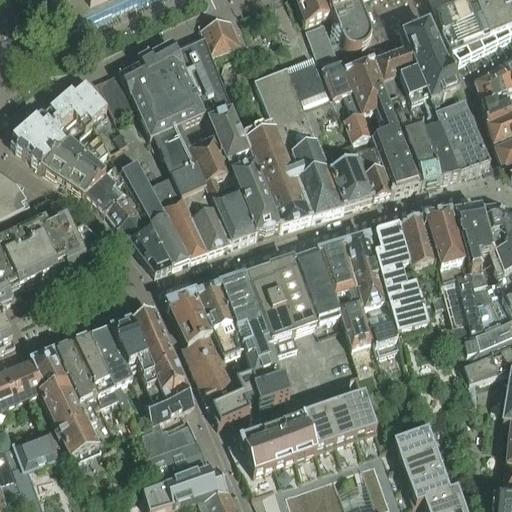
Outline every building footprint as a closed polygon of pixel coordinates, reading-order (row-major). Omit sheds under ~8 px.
[(47,0),(64,36),(66,40),(157,0),(47,0)] [(328,23),(319,0),(299,0),(292,3),(304,33),(321,26),(328,23)] [(382,0),(467,0),(471,10),(433,26),(437,41),(441,50),(445,59),(447,63),(450,67),(454,72),(457,75),(509,49),(507,47),(511,43),(511,17),(504,0),(319,0),(328,23),(330,22),(341,50),(343,52),(344,53),(346,54),(348,55),(350,56),(352,57),(354,57),(356,56),(359,56),(361,55),(363,54),(364,53),(366,51),(367,49),(368,47),(369,45),(369,43),(369,41),(369,39),(358,10),(369,5),(382,0)] [(199,37),(201,44),(209,65),(240,54),(229,28),(199,37)] [(317,73),(336,66),(323,31),(305,38),(304,38),(317,73)] [(396,35),(405,57),(425,108),(431,122),(437,119),(435,112),(457,102),(445,74),(427,33),(406,41),(402,33),(396,35)] [(132,111),(135,118),(149,147),(151,146),(157,158),(158,157),(163,168),(161,169),(168,185),(148,194),(187,270),(205,263),(230,254),(211,211),(221,207),(214,190),(229,184),(213,148),(238,137),(209,65),(201,44),(173,56),(170,50),(163,54),(136,68),(138,72),(117,84),(96,94),(110,122),(132,111)] [(408,114),(425,108),(405,57),(380,66),(343,82),(368,147),(390,204),(419,195),(387,112),(381,93),(397,87),(408,114)] [(329,105),(349,154),(368,147),(343,82),(337,65),(317,73),(329,105)] [(511,67),(502,73),(511,93),(511,67)] [(511,100),(511,93),(502,73),(483,83),(486,89),(489,88),(497,103),(501,101),(504,108),(505,107),(503,104),(511,100)] [(284,165),(318,154),(304,116),(286,74),(253,88),(273,137),(284,165)] [(474,93),(480,112),(497,103),(489,88),(486,89),(483,83),(480,85),(477,87),(474,93)] [(58,109),(49,117),(43,123),(42,122),(10,150),(16,156),(56,134),(71,123),(84,137),(105,118),(93,98),(87,91),(62,113),(58,109)] [(480,112),(485,133),(511,121),(504,108),(501,101),(497,103),(480,112)] [(318,154),(342,219),(370,210),(349,154),(329,105),(323,107),(324,109),(304,116),(318,154)] [(485,133),(492,153),(511,144),(511,121),(511,122),(505,107),(504,108),(511,121),(485,133)] [(396,108),(387,112),(419,195),(420,195),(438,191),(419,141),(411,143),(396,108)] [(432,125),(437,135),(456,186),(488,175),(474,144),(465,125),(461,115),(432,125)] [(55,136),(56,134),(16,156),(14,157),(41,176),(64,155),(56,147),(61,142),(55,136)] [(438,191),(456,186),(437,135),(419,141),(438,191)] [(237,203),(255,245),(278,238),(278,237),(243,149),(238,137),(213,148),(229,184),(230,183),(237,203)] [(243,149),(278,237),(279,237),(280,238),(310,228),(342,219),(318,154),(284,165),(273,137),(263,141),(243,149)] [(125,150),(120,139),(112,143),(118,154),(125,150)] [(41,176),(82,204),(101,183),(90,174),(107,159),(97,142),(74,160),(66,153),(64,155),(41,176)] [(371,210),(390,204),(368,147),(349,154),(370,210),(371,209),(371,210)] [(501,178),(502,179),(504,178),(503,177),(511,173),(511,147),(493,157),(501,178)] [(187,270),(148,194),(135,171),(118,180),(129,199),(139,218),(148,233),(158,253),(171,276),(187,270)] [(101,183),(82,204),(105,221),(125,202),(116,194),(122,189),(128,199),(129,199),(118,180),(116,177),(113,179),(111,176),(103,185),(101,183)] [(14,198),(16,195),(0,184),(0,232),(28,218),(14,198)] [(125,202),(105,221),(116,235),(139,218),(129,199),(128,199),(130,201),(126,204),(125,202)] [(211,211),(230,254),(255,245),(237,203),(222,209),(221,207),(211,211)] [(480,218),(480,219),(497,263),(505,258),(502,253),(511,247),(511,222),(496,216),(480,218)] [(127,249),(148,233),(139,218),(116,235),(127,249)] [(488,269),(497,263),(480,219),(479,219),(479,218),(478,218),(478,219),(453,223),(451,223),(455,243),(468,286),(488,269)] [(452,243),(448,224),(439,226),(424,229),(423,229),(427,249),(433,273),(453,347),(470,343),(467,331),(455,289),(468,286),(455,243),(452,243)] [(43,230),(14,244),(36,289),(54,281),(57,286),(67,282),(69,287),(89,278),(83,266),(88,264),(97,254),(82,241),(73,245),(65,227),(46,236),(43,230)] [(426,249),(422,230),(421,230),(398,237),(398,236),(396,237),(407,275),(409,279),(433,273),(427,249),(426,249)] [(158,253),(148,233),(127,249),(140,266),(158,253)] [(378,263),(372,265),(396,353),(397,352),(428,345),(418,305),(417,306),(413,295),(405,297),(399,278),(407,275),(396,237),(372,244),(378,263)] [(14,244),(0,250),(0,320),(1,315),(0,314),(20,304),(17,298),(36,289),(14,244)] [(372,265),(367,246),(358,248),(343,253),(349,272),(374,357),(376,363),(398,358),(397,352),(396,353),(372,265)] [(140,266),(153,284),(171,276),(158,253),(140,266)] [(316,261),(322,281),(337,322),(338,327),(349,358),(348,358),(350,365),(374,357),(349,272),(347,273),(341,253),(316,261)] [(511,253),(505,258),(497,263),(488,269),(498,293),(511,283),(511,253)] [(321,281),(315,262),(315,261),(294,268),(318,333),(338,327),(337,322),(322,281),(321,281)] [(467,331),(511,304),(511,283),(498,293),(488,269),(468,286),(455,289),(467,331)] [(315,336),(290,270),(267,278),(293,344),(315,336)] [(293,344),(267,278),(265,278),(266,279),(245,286),(245,285),(243,286),(250,305),(273,363),(296,356),(293,344)] [(273,363),(250,305),(243,286),(217,295),(224,314),(242,361),(251,384),(277,375),(273,363)] [(224,314),(217,295),(193,304),(223,368),(242,361),(224,314)] [(434,315),(443,313),(440,303),(432,305),(434,315)] [(223,368),(193,304),(166,314),(185,355),(181,357),(190,378),(193,385),(224,371),(223,368)] [(460,375),(511,351),(511,304),(467,331),(470,343),(453,347),(460,375)] [(161,403),(183,390),(152,321),(130,330),(161,403)] [(0,359),(13,353),(0,324),(0,359)] [(143,412),(161,403),(130,330),(109,338),(130,387),(131,386),(129,381),(138,377),(142,387),(133,391),(143,412)] [(120,392),(130,387),(109,338),(89,346),(109,389),(113,396),(123,416),(129,414),(120,392)] [(70,353),(74,362),(91,398),(109,389),(89,346),(70,353)] [(508,379),(506,393),(511,389),(511,351),(460,375),(467,394),(508,379)] [(104,401),(113,396),(109,389),(91,398),(74,362),(69,353),(51,361),(88,434),(96,430),(90,418),(108,410),(104,401)] [(94,448),(88,434),(51,361),(41,365),(42,365),(29,371),(42,402),(38,404),(53,437),(48,439),(58,465),(69,461),(71,466),(74,473),(98,462),(96,455),(98,454),(106,452),(105,445),(94,448)] [(0,419),(38,404),(42,402),(29,371),(0,382),(0,419)] [(209,416),(212,414),(238,401),(233,390),(224,371),(193,385),(208,417),(209,416)] [(250,382),(232,388),(233,390),(238,401),(239,402),(238,403),(237,402),(209,416),(208,417),(218,435),(247,420),(241,408),(253,404),(258,416),(288,405),(281,385),(253,396),(251,393),(254,392),(250,382)] [(511,389),(506,393),(499,431),(509,432),(498,505),(511,506),(511,389)] [(153,436),(160,433),(158,430),(193,413),(183,390),(161,403),(143,412),(150,432),(151,432),(153,436)] [(474,413),(476,412),(474,393),(467,395),(474,413)] [(362,410),(341,418),(354,455),(375,447),(362,410)] [(441,425),(445,435),(464,427),(460,417),(441,425)] [(341,418),(321,425),(334,462),(354,455),(341,418)] [(402,443),(423,436),(417,420),(396,428),(402,443)] [(321,425),(301,432),(314,469),(334,462),(321,425)] [(186,427),(185,427),(161,438),(160,433),(153,436),(151,432),(150,432),(134,439),(150,490),(176,482),(206,472),(186,427)] [(301,432),(281,439),(294,476),(314,469),(301,432)] [(0,511),(5,511),(4,508),(19,502),(22,511),(39,511),(28,481),(68,467),(71,466),(69,461),(58,465),(48,439),(0,457),(0,511)] [(281,439),(261,447),(274,483),(294,476),(281,439)] [(425,445),(388,459),(395,480),(432,466),(425,445)] [(261,447),(240,454),(254,491),(274,483),(261,447)] [(432,466),(395,480),(403,500),(439,487),(432,466)] [(185,511),(196,509),(226,499),(216,475),(143,499),(146,511),(185,511)] [(439,487),(403,500),(406,511),(431,511),(447,507),(446,506),(439,487)] [(231,511),(226,500),(196,510),(196,511),(231,511)] [(431,511),(456,511),(454,503),(446,506),(447,507),(431,511)]
